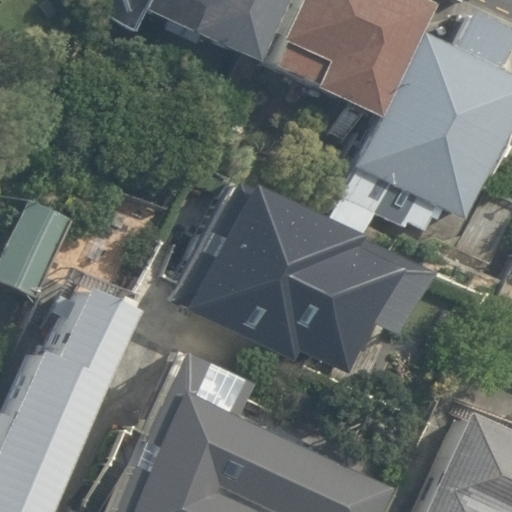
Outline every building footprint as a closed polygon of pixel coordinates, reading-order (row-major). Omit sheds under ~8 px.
[(256,0),(128,0),(125,9),(233,55),(256,0)] [(394,4),(385,0),(276,0),(248,62),(346,108),(394,4)] [(509,83),(401,33),(339,168),(447,217),(509,83)] [(411,261),(217,177),(163,300),(325,370),(352,307),(384,321),(411,261)] [(67,207),(23,187),(0,237),(0,281),(27,294),(67,207)] [(22,511),(120,293),(52,263),(0,380),(0,511),(22,511)] [(362,511),(374,485),(160,388),(102,511),(362,511)] [(511,511),(511,442),(445,412),(399,511),(511,511)]
